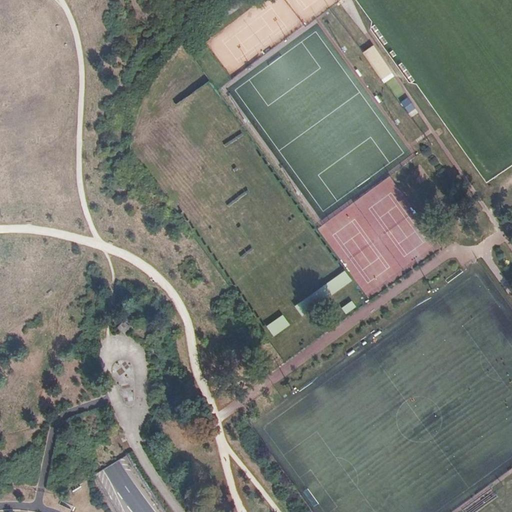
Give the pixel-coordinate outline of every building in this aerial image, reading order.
[(392,77),(372,47),(363,53),(383,83),(392,77)] [(399,102),(409,117),(416,112),(406,97),(399,102)] [(344,271),(314,288),(321,300),(351,283),(344,271)] [(340,307),(344,313),(355,306),(351,300),(340,307)] [(272,337),(289,326),(281,313),(264,324),(272,337)]
